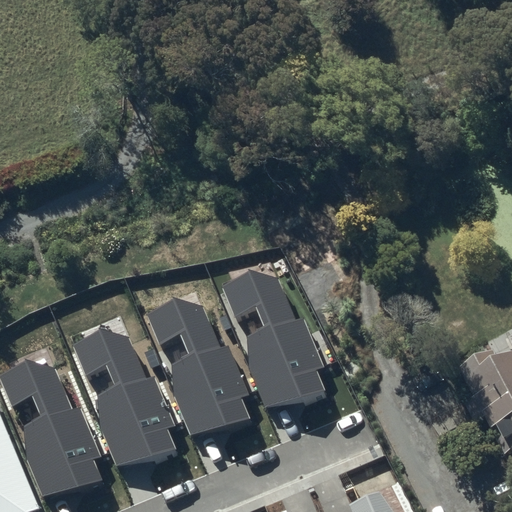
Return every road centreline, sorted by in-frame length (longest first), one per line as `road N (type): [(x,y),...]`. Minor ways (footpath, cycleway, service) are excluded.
road 1 (unknown): [(511,4),(256,101)]
road 2 (residential): [(172,511),(369,428)]
